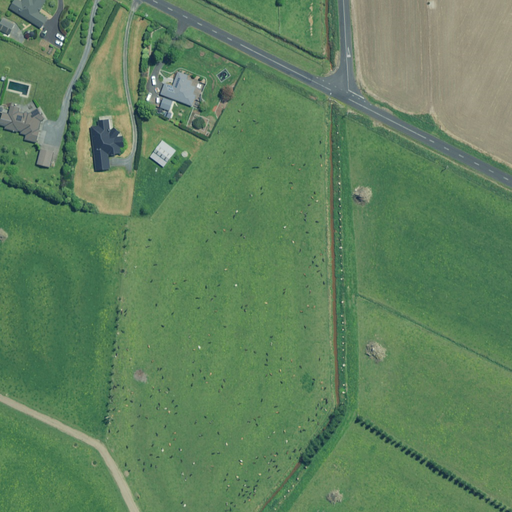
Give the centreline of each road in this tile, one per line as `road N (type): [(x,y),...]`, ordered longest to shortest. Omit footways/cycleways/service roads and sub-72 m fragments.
road 1 (unclassified): [(344,96),(152,0)]
road 2 (unclassified): [(511,181),(344,96)]
